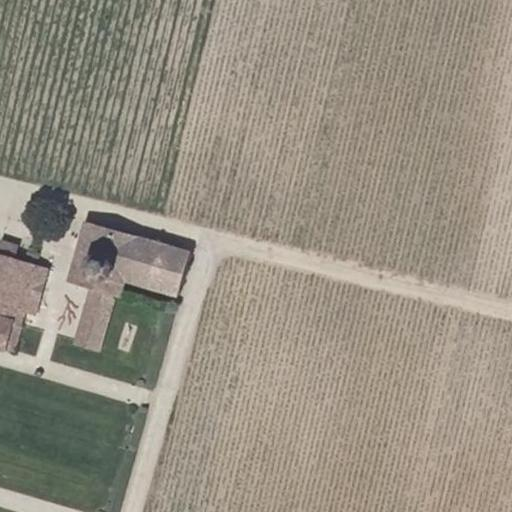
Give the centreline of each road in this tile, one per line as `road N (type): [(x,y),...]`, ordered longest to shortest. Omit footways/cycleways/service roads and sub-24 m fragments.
road 1 (track): [(128,511),(207,237),(511,310)]
road 2 (track): [(0,185),(207,237)]
